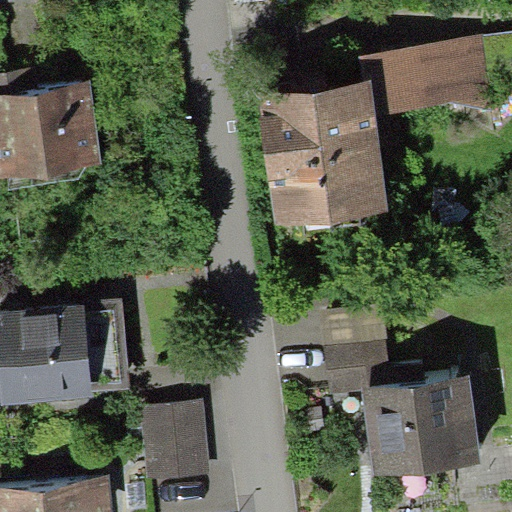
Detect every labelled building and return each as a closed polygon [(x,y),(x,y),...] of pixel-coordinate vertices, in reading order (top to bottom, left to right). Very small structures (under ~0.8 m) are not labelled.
[(511,30),(483,35),(489,80),(511,76),(511,30)] [(483,35),(359,52),(363,79),(370,78),(375,113),(491,97),(489,80),(483,35)] [(0,177),(102,164),(92,81),(37,88),(34,66),(0,71),(0,177)] [(363,79),(257,93),(275,225),(388,210),(375,113),(370,78),(363,79)] [(80,305),(0,311),(0,380),(2,403),(94,396),(93,391),(129,388),(121,297),(80,301),(80,305)] [(320,310),(329,394),(361,390),(361,388),(406,384),(397,302),(320,310)] [(406,384),(361,388),(361,390),(372,477),(481,464),(470,376),(406,384)] [(204,399),(141,404),(148,477),(210,472),(204,399)] [(112,511),(109,476),(0,485),(0,511),(112,511)]
